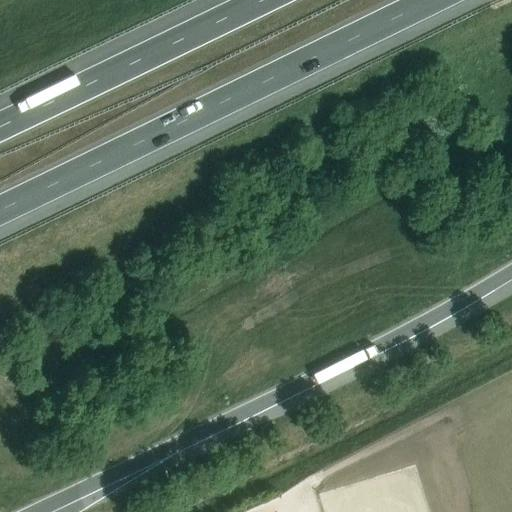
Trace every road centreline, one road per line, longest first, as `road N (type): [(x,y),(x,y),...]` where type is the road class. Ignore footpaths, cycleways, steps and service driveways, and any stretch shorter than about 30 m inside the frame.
road 1 (motorway): [(38,511),(511,273)]
road 2 (motorway): [(0,211),(430,0)]
road 3 (motorway): [(259,0),(0,126)]
